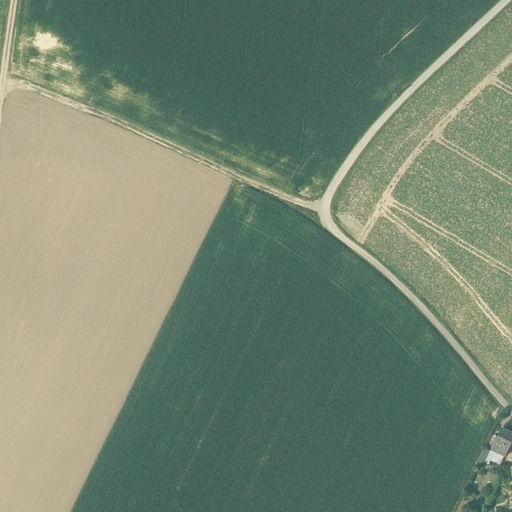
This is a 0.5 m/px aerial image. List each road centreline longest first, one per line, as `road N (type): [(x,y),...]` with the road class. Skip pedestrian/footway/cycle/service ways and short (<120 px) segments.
road 1 (track): [(181,511),(322,213),(107,113),(4,77),(15,0)]
road 2 (track): [(511,411),(430,314),(322,213),(383,120),(508,0)]
